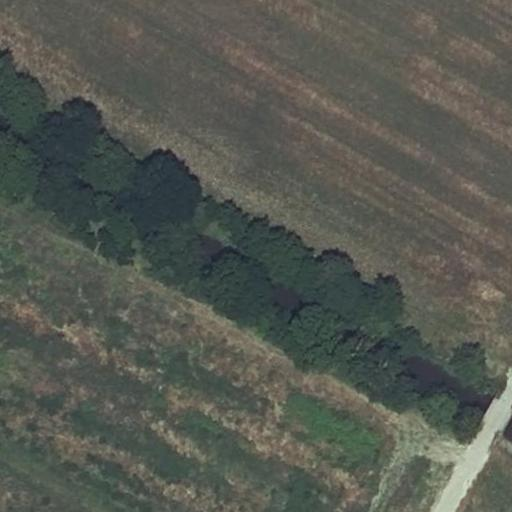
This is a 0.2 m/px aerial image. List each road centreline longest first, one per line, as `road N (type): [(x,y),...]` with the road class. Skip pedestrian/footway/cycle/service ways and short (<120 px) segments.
road 1 (track): [(511,392),(442,511)]
road 2 (track): [(116,511),(0,446)]
